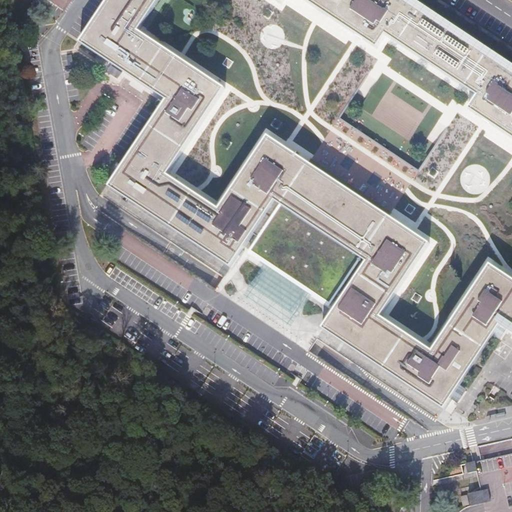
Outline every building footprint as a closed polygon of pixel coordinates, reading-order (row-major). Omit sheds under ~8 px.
[(511,69),(407,0),(110,0),(81,44),(167,101),(110,187),(231,268),(253,234),(259,238),(250,252),(331,305),(340,291),(347,296),(325,329),(448,411),(505,325),(511,329),(511,69)] [(305,344),(331,305),(250,252),(224,290),(305,344)] [(467,473),(476,472),(476,463),(467,464),(467,473)] [(489,490),(466,494),(469,506),(491,502),(489,490)] [(463,507),(470,505),(468,495),(461,497),(463,507)]
